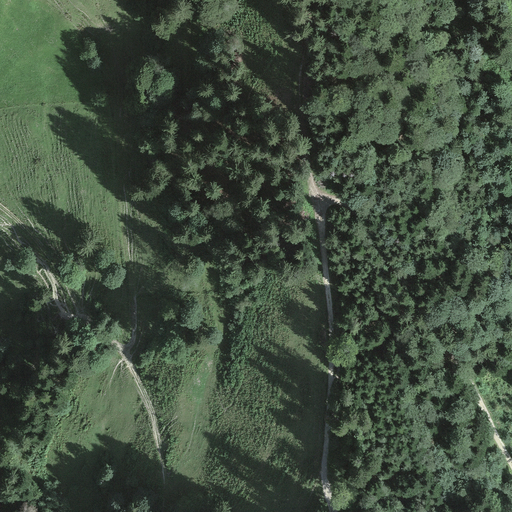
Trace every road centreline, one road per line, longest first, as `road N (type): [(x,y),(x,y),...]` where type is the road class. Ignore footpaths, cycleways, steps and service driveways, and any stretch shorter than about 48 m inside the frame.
road 1 (track): [(0,206),(129,361),(155,423),(166,480),(162,511)]
road 2 (track): [(511,465),(462,366),(353,206),(315,194)]
road 3 (track): [(322,472),(331,327),(315,194)]
